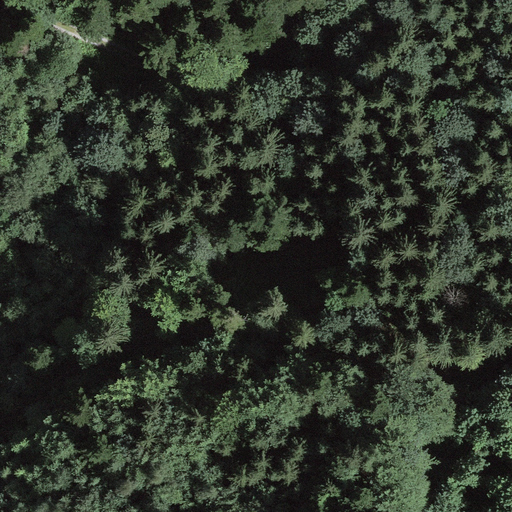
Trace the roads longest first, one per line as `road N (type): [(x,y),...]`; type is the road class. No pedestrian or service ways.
road 1 (track): [(511,353),(414,374),(339,367),(303,344),(255,329),(183,327),(92,360),(0,422)]
road 2 (track): [(0,11),(72,27),(179,77),(235,73),(288,42),(334,0)]
